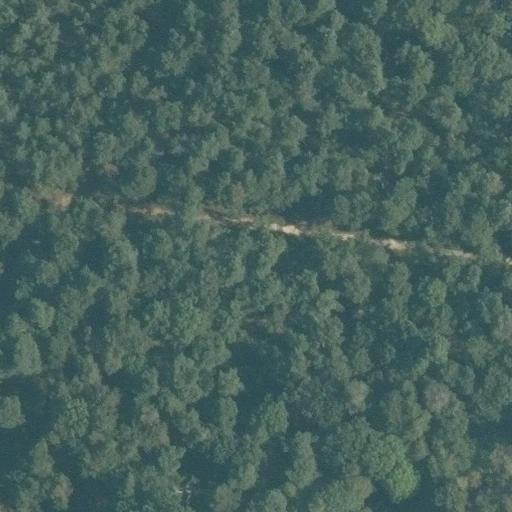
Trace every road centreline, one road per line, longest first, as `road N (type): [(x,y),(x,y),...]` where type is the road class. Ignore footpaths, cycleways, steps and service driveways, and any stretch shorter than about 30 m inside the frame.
road 1 (track): [(511,262),(58,203)]
road 2 (track): [(0,311),(169,0)]
